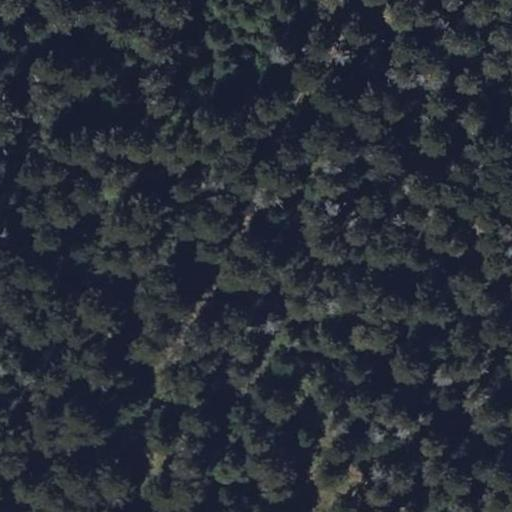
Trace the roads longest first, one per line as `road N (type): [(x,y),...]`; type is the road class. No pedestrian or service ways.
road 1 (track): [(168,511),(185,409),(350,16)]
road 2 (track): [(511,395),(508,327),(487,271),(412,85),(350,16),(354,0)]
